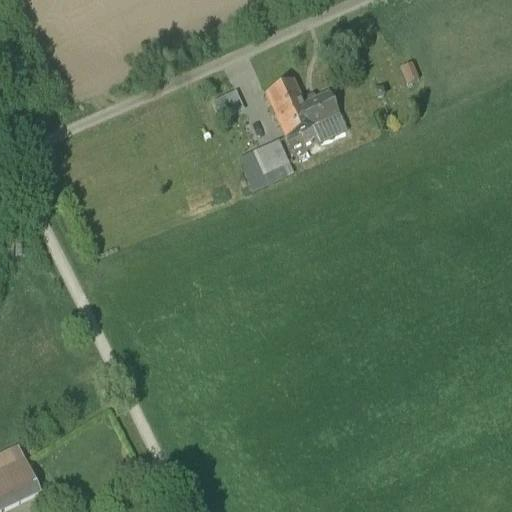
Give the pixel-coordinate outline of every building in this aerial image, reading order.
[(401,68),(405,86),(415,84),(412,66),(401,68)] [(292,85),(264,97),(279,128),(286,143),(301,136),(313,131),(338,119),(328,97),(303,109),(292,85)] [(220,98),(227,117),(242,112),(234,93),(220,98)] [(346,138),(338,119),(313,131),(317,141),(321,149),(346,138)] [(313,131),(301,136),(306,147),(317,141),(313,131)] [(262,179),(288,167),(278,145),(253,157),(262,179)] [(262,179),(253,157),(235,165),(249,195),(266,187),(262,179)] [(292,176),(288,167),(262,179),(266,187),(292,176)] [(5,473),(0,475),(0,510),(19,502),(5,473)]
